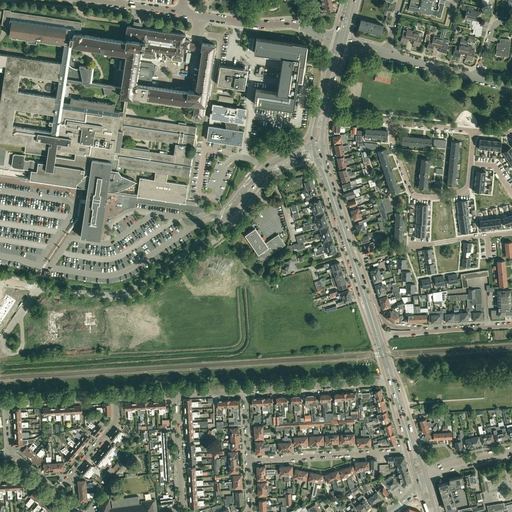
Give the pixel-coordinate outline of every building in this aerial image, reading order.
[(321,0),(324,12),(326,13),(325,10),(333,9),(331,0),(321,0)] [(414,5),(415,0),(411,0),(408,10),(413,11),(413,9),(420,11),(420,13),(425,14),(427,4),(428,0),(422,0),(421,6),(414,5)] [(434,0),(428,0),(427,4),(425,14),(429,15),(430,13),(437,15),(436,17),(441,18),(445,3),(445,1),(442,0),(439,0),(438,5),(439,6),(438,11),(431,9),(433,1),(434,2),(434,0)] [(474,8),(467,6),(464,20),(466,21),(467,18),(473,19),(472,24),(473,25),(472,29),(474,29),(473,33),(481,35),(482,31),(480,30),(481,26),(480,26),(481,21),(479,21),(481,12),(474,10),(474,8)] [(28,42),(36,44),(37,40),(64,44),(62,63),(7,55),(0,53),(0,71),(5,72),(0,104),(0,141),(26,145),(24,152),(25,152),(46,156),(45,163),(43,162),(43,161),(24,159),(25,155),(15,154),(14,161),(13,167),(30,170),(29,171),(29,172),(29,173),(28,179),(29,179),(31,179),(31,181),(33,181),(35,181),(35,180),(76,186),(81,186),(81,185),(82,186),(83,186),(85,187),(86,188),(88,188),(88,192),(87,192),(86,192),(85,192),(85,193),(84,193),(84,194),(84,195),(84,196),(85,196),(86,197),(87,197),(86,200),(81,232),(80,237),(86,237),(100,240),(106,203),(106,202),(106,200),(107,200),(108,200),(108,199),(109,199),(109,198),(109,197),(109,196),(109,195),(108,195),(107,195),(107,191),(108,191),(110,191),(112,191),(114,190),(116,190),(119,189),(123,188),(125,187),(128,186),(130,185),(131,184),(133,183),(135,182),(136,181),(135,181),(123,176),(122,175),(118,171),(117,170),(118,166),(127,168),(156,172),(154,180),(140,178),(138,193),(137,196),(185,203),(186,200),(186,198),(186,195),(187,192),(187,189),(188,185),(166,182),(168,174),(189,177),(191,169),(191,166),(192,158),(185,156),(186,146),(186,145),(194,146),(195,135),(197,128),(197,127),(190,126),(186,125),(186,123),(179,122),(178,124),(125,116),(126,108),(128,97),(132,98),(132,102),(139,103),(140,97),(156,100),(156,101),(179,104),(180,103),(190,105),(190,104),(195,105),(193,116),(195,116),(195,118),(201,119),(201,117),(203,117),(205,106),(206,106),(215,45),(203,43),(202,43),(202,45),(199,44),(198,50),(202,51),(196,91),(188,90),(188,92),(145,85),(146,79),(151,80),(152,76),(154,76),(154,75),(154,74),(154,73),(154,72),(154,71),(155,70),(155,69),(153,68),(154,64),(139,62),(140,55),(143,55),(143,56),(151,57),(154,57),(155,57),(155,56),(155,55),(154,55),(154,53),(155,50),(174,53),(173,55),(172,55),(172,56),(171,57),(171,58),(171,59),(172,59),(181,61),(182,60),(182,59),(182,58),(182,57),(182,56),(181,56),(181,54),(182,54),(184,47),(188,47),(188,49),(192,49),(193,43),(192,43),(190,43),(190,40),(185,39),(185,34),(136,27),(130,26),(127,26),(127,27),(125,41),(82,35),(83,34),(80,33),(82,22),(13,12),(12,12),(11,12),(11,10),(4,9),(2,24),(11,26),(9,35),(28,38),(28,42)] [(361,19),(358,28),(370,31),(372,21),(371,21),(371,22),(361,19)] [(372,21),(370,31),(381,34),(383,25),(373,22),(372,21)] [(410,41),(413,30),(407,29),(406,32),(403,31),(400,41),(407,43),(407,40),(410,41)] [(413,30),(410,41),(413,41),(412,45),(419,46),(422,36),(419,35),(419,32),(413,30)] [(433,39),(429,38),(430,36),(428,34),(426,34),(425,41),(428,42),(427,48),(433,50),(434,47),(437,48),(440,37),(434,36),(433,39)] [(261,38),(256,37),(254,52),(282,57),(277,92),(256,88),(254,103),(258,104),(258,105),(260,106),(261,104),(286,108),(286,110),(289,110),(289,109),(293,109),(299,74),(300,74),(302,74),(303,70),(305,71),(305,67),(303,67),(303,65),(304,65),(305,59),(307,45),(302,44),(303,43),(301,43),(300,43),(300,44),(297,44),(264,39),(264,37),(261,37),(261,38)] [(446,39),(440,37),(437,48),(440,48),(439,52),(446,53),(448,43),(449,40),(446,39)] [(466,44),(467,41),(461,39),(459,46),(456,45),(453,55),(460,57),(460,54),(463,55),(466,44)] [(510,40),(501,39),(500,44),(498,43),(496,55),(508,56),(510,40)] [(473,46),(466,44),(463,55),(466,55),(466,59),(472,60),(475,50),(472,49),(473,46)] [(245,88),(247,69),(242,68),(220,65),(220,68),(218,81),(217,84),(245,88)] [(211,119),(225,121),(226,128),(231,129),(239,130),(237,123),(237,122),(243,123),(246,109),(213,104),(211,119)] [(343,128),(344,126),(333,125),(332,131),(334,131),(334,134),(339,134),(340,128),(343,128)] [(209,126),(208,132),(209,133),(209,134),(208,134),(207,140),(223,143),(239,145),(242,145),(243,139),(241,138),(242,131),(231,129),(226,128),(209,126)] [(374,129),(374,128),(371,128),(371,129),(365,129),(365,137),(376,138),(376,130),(374,129)] [(376,130),(376,138),(387,138),(387,130),(386,130),(376,130)] [(340,135),(341,136),(332,137),(333,141),(334,141),(334,143),(347,141),(347,138),(345,139),(344,136),(344,135),(343,135),(340,135)] [(416,145),(417,137),(411,137),(411,135),(409,135),(408,135),(408,136),(402,136),(401,144),(416,145)] [(417,137),(416,145),(431,147),(432,139),(425,138),(425,137),(424,137),(423,137),(423,138),(417,137)] [(450,155),(458,156),(459,142),(451,141),(451,147),(450,147),(449,149),(451,149),(450,155)] [(343,151),(348,150),(352,149),(352,147),(349,148),(335,150),(335,151),(334,151),(335,155),(344,154),(343,151)] [(511,149),(510,147),(503,152),(506,157),(511,152),(511,149)] [(382,165),(390,163),(388,157),(389,156),(388,154),(387,154),(385,149),(379,151),(378,151),(382,165)] [(457,171),(458,156),(450,155),(449,162),(448,161),(448,163),(448,164),(449,164),(449,170),(457,171)] [(420,173),(428,174),(429,168),(430,168),(430,167),(430,165),(429,165),(429,159),(421,158),(420,173)] [(352,159),(349,160),(338,162),(338,164),(337,164),(338,168),(346,166),(345,163),(352,162),(352,159)] [(387,179),(394,176),(392,171),(393,170),(393,168),(392,168),(390,163),(382,165),(387,179)] [(341,176),(352,173),(351,170),(347,172),(346,168),(338,171),(339,175),(340,174),(341,176)] [(455,185),(457,171),(449,170),(448,176),(447,176),(447,177),(446,178),(448,179),(447,185),(455,185)] [(352,173),(341,176),(341,178),(340,178),(341,182),(349,179),(348,176),(355,174),(354,172),(352,173)] [(427,180),(428,174),(420,173),(419,188),(427,189),(427,182),(428,183),(428,181),(429,180),(427,180)] [(394,176),(387,179),(391,193),(394,192),(399,191),(397,185),(398,184),(397,182),(396,182),(394,176)] [(306,189),(307,189),(314,186),(312,180),(310,180),(310,178),(303,181),(303,183),(304,183),(306,189)] [(354,180),(342,184),(343,187),(342,187),(343,189),(344,189),(344,190),(352,187),(350,183),(352,183),(352,184),(355,183),(354,180)] [(315,189),(314,186),(307,189),(306,189),(302,190),(303,193),(305,196),(306,198),(306,202),(312,200),(311,196),(310,195),(317,193),(316,189),(315,189)] [(353,189),(345,192),(346,195),(345,196),(346,197),(347,198),(347,199),(355,196),(354,193),(360,191),(359,188),(353,190),(353,189)] [(351,200),(348,201),(349,204),(348,204),(349,206),(350,207),(357,204),(355,200),(362,198),(361,196),(351,199),(351,200)] [(308,210),(321,206),(319,200),(311,202),(312,205),(310,206),(310,207),(307,208),(308,210)] [(296,205),(291,207),(293,214),(299,212),(296,205)] [(321,206),(308,210),(308,212),(311,211),(312,212),(314,211),(315,214),(323,211),(321,206)] [(385,210),(379,212),(382,220),(388,218),(385,210)] [(365,211),(352,215),(353,217),(352,217),(353,219),(354,219),(354,220),(362,217),(361,215),(366,213),(365,211)] [(395,226),(403,227),(403,221),(404,221),(405,218),(403,218),(404,212),(400,212),(396,212),(395,226)] [(312,223),(325,219),(323,213),(315,216),(316,219),(314,220),(315,220),(312,221),(312,223)] [(507,216),(502,218),(505,226),(510,225),(507,216)] [(356,229),(357,228),(364,226),(363,222),(368,221),(367,218),(358,221),(358,222),(356,223),(356,224),(355,224),(356,226),(355,226),(356,229)] [(310,227),(313,226),(316,225),(318,225),(319,228),(327,225),(325,219),(312,223),(309,225),(310,227)] [(364,226),(357,228),(358,233),(359,232),(359,234),(362,233),(362,234),(366,233),(366,230),(364,226)] [(403,233),(403,227),(395,226),(394,241),(402,241),(403,235),(404,235),(404,233),(403,233)] [(316,237),(330,233),(328,227),(320,230),(321,233),(315,235),(316,237)] [(282,238),(281,238),(278,234),(266,243),(265,242),(255,228),(245,235),(255,249),(255,250),(255,251),(254,251),(254,252),(254,253),(254,254),(254,255),(254,256),(255,257),(256,258),(257,258),(258,259),(259,259),(260,258),(261,258),(262,257),(264,259),(285,244),(282,240),(283,239),(282,238)] [(360,240),(361,242),(362,243),(369,241),(368,236),(370,236),(370,237),(373,236),(372,233),(360,237),(360,240)] [(298,243),(300,242),(305,240),(303,234),(296,236),(298,243)] [(334,246),(332,240),(324,242),(324,243),(321,244),(322,246),(319,247),(320,250),(320,251),(334,246)] [(377,240),(374,241),(370,243),(363,245),(364,248),(363,248),(364,250),(364,251),(364,252),(364,253),(365,253),(365,254),(373,251),(371,245),(378,242),(377,240)] [(296,243),(297,249),(298,250),(306,247),(304,243),(301,245),(300,242),(298,243),(296,243)] [(315,252),(316,255),(324,253),(325,258),(332,255),(331,253),(336,252),(334,246),(320,251),(320,250),(315,252)] [(426,262),(431,261),(431,258),(433,258),(432,253),(424,254),(425,259),(426,262)] [(468,258),(468,255),(463,254),(463,257),(462,262),(470,263),(470,258),(468,258)] [(211,257),(206,260),(208,263),(210,262),(213,267),(222,260),(221,259),(221,258),(220,257),(220,256),(220,257),(219,255),(213,259),(211,257)] [(222,260),(213,267),(217,271),(215,273),(217,275),(222,272),(220,270),(226,265),(225,264),(224,262),(223,262),(222,261),(223,260),(222,260)] [(282,269),(287,271),(288,271),(290,264),(289,264),(291,260),(284,262),(282,269)] [(498,274),(506,273),(505,260),(497,261),(498,274)] [(426,269),(434,268),(433,264),(431,264),(431,261),(426,262),(426,265),(426,269)] [(330,272),(333,271),(341,268),(339,262),(331,265),(332,268),(329,269),(330,272)] [(335,277),(343,274),(341,268),(333,271),(335,277)] [(385,269),(379,271),(378,268),(370,271),(371,274),(372,274),(372,276),(385,272),(385,269)] [(254,276),(254,277),(254,279),(254,281),(265,280),(265,274),(267,274),(267,271),(261,271),(261,274),(254,275),(254,276)] [(382,280),(381,276),(386,274),(385,272),(372,276),(373,278),(372,278),(374,282),(382,280)] [(298,282),(291,284),(292,288),(304,285),(303,281),(308,279),(306,273),(296,276),(298,282)] [(506,273),(498,274),(499,287),(507,286),(506,273)] [(223,274),(218,277),(220,280),(222,279),(222,281),(224,284),(234,281),(233,279),(233,277),(233,276),(232,277),(232,275),(225,277),(223,274)] [(333,284),(337,283),(345,280),(343,274),(335,277),(331,278),(333,284)] [(178,284),(172,288),(173,290),(174,292),(175,293),(175,294),(184,287),(181,283),(183,281),(181,278),(176,282),(178,284)] [(265,280),(254,281),(254,283),(254,285),(254,286),(255,286),(255,287),(262,287),(262,288),(262,290),(268,289),(268,286),(265,286),(265,280)] [(317,281),(320,288),(326,286),(325,284),(322,285),(321,280),(317,281)] [(345,280),(337,283),(333,284),(334,287),(338,285),(339,289),(347,286),(345,280)] [(226,290),(223,291),(224,293),(224,294),(230,293),(229,289),(236,287),(235,285),(236,285),(235,285),(235,283),(234,281),(224,284),(226,290)] [(389,286),(377,290),(377,292),(378,295),(386,293),(385,290),(390,288),(389,286)] [(184,287),(175,294),(176,294),(177,295),(176,295),(177,296),(178,297),(178,298),(179,299),(185,295),(187,297),(192,294),(190,291),(188,292),(184,287)] [(299,294),(292,294),(293,299),(305,298),(305,294),(310,294),(310,287),(299,288),(299,294)] [(471,317),(472,317),(472,319),(473,319),(473,320),(479,320),(484,319),(484,312),(483,312),(483,309),(482,309),(481,298),(476,298),(475,296),(475,294),(475,291),(475,289),(468,289),(468,294),(469,299),(470,299),(470,304),(470,312),(471,312),(471,317)] [(343,297),(350,295),(348,290),(341,292),(341,291),(338,292),(340,298),(343,297)] [(511,302),(511,303),(510,290),(498,290),(497,291),(498,310),(490,310),(491,316),(492,318),(504,318),(504,315),(511,314),(511,302)] [(442,301),(442,291),(440,291),(439,291),(433,292),(433,301),(434,301),(442,301)] [(255,298),(255,300),(256,302),(255,302),(266,302),(266,296),(268,296),(268,292),(262,293),(262,296),(255,296),(255,298)] [(0,323),(16,300),(6,294),(4,296),(4,297),(5,296),(6,297),(0,305),(0,323)] [(338,305),(345,303),(344,302),(352,300),(350,295),(343,297),(343,300),(340,301),(340,302),(337,303),(338,305)] [(153,298),(148,302),(150,304),(152,303),(156,308),(165,301),(162,298),(161,296),(160,297),(155,301),(153,298)] [(230,297),(224,297),(224,301),(226,300),(227,306),(238,306),(238,305),(237,304),(238,304),(238,303),(237,303),(237,301),(238,301),(237,301),(237,299),(230,300),(230,297)] [(183,305),(183,307),(183,308),(183,307),(183,309),(194,309),(193,303),(196,303),(196,299),(190,300),(190,303),(183,303),(183,305)] [(300,306),(293,306),(294,311),(306,310),(305,306),(311,305),(310,299),(300,300),(300,306)] [(389,303),(394,301),(396,301),(395,299),(381,303),(382,305),(381,306),(382,308),(383,308),(383,309),(390,306),(389,303)] [(165,301),(156,308),(159,313),(157,314),(159,317),(164,313),(162,311),(167,307),(168,307),(167,305),(165,301)] [(431,301),(427,302),(428,312),(429,312),(430,321),(432,321),(432,322),(436,322),(436,314),(436,311),(432,311),(432,305),(431,305),(431,301)] [(443,311),(442,309),(442,301),(434,301),(435,304),(439,304),(440,309),(440,311),(443,311)] [(266,302),(255,302),(255,303),(256,302),(256,304),(255,304),(255,305),(256,305),(256,306),(256,307),(256,309),(263,308),(263,309),(263,311),(269,311),(269,307),(267,307),(266,302)] [(405,304),(405,308),(406,311),(406,315),(407,315),(408,322),(414,321),(413,312),(409,313),(409,311),(408,312),(408,304),(405,304)] [(227,312),(225,312),(225,316),(231,315),(231,312),(238,312),(238,310),(238,308),(238,306),(227,306),(227,312)] [(349,319),(326,321),(327,329),(360,327),(354,306),(345,309),(349,319)] [(400,312),(399,311),(395,307),(384,311),(384,312),(386,317),(394,323),(400,322),(400,321),(402,321),(402,315),(400,315),(400,312)] [(119,312),(119,316),(130,317),(130,311),(133,311),(133,308),(127,308),(127,311),(119,310),(119,312)] [(194,309),(183,309),(183,310),(183,311),(183,312),(183,314),(183,316),(191,315),(191,317),(191,318),(197,318),(197,315),(194,315),(194,309)] [(309,320),(304,320),(304,331),(305,331),(307,331),(309,331),(309,330),(310,330),(310,325),(314,325),(313,315),(309,315),(309,320)] [(119,316),(118,321),(119,321),(119,322),(126,323),(125,327),(131,326),(132,323),(129,323),(130,317),(119,316)] [(290,321),(284,321),(285,332),(286,332),(287,332),(288,332),(290,332),(291,332),(290,326),(294,326),(294,316),(289,316),(290,321)] [(298,316),(294,316),(294,326),(298,326),(298,331),(299,331),(301,331),(302,331),(303,331),(304,331),(304,320),(298,320),(298,316)] [(270,322),(265,322),(265,333),(266,333),(268,333),(269,333),(270,333),(271,333),(271,327),(275,327),(274,317),(270,318),(270,322)] [(278,317),(274,317),(275,327),(279,327),(279,332),(280,332),(280,333),(280,332),(282,332),(284,332),(285,332),(284,321),(279,322),(278,317)] [(259,318),(255,319),(255,328),(259,328),(260,334),(261,334),(262,333),(262,334),(263,334),(263,333),(265,333),(265,322),(259,323),(259,318)] [(236,324),(231,325),(231,335),(232,335),(232,336),(232,335),(234,335),(235,335),(236,335),(237,335),(237,329),(241,329),(240,319),(236,320),(236,324)] [(225,320),(221,321),(221,330),(225,330),(226,336),(227,336),(228,336),(229,336),(229,335),(231,335),(231,336),(231,335),(231,325),(225,325),(225,320)] [(217,325),(211,326),(212,337),(213,336),(213,337),(213,336),(215,336),(215,337),(215,336),(217,336),(218,336),(218,331),(221,330),(221,321),(217,321),(217,325)] [(198,327),(192,327),(193,338),(194,338),(195,338),(196,338),(198,337),(198,338),(198,337),(199,337),(198,332),(202,332),(201,322),(197,322),(198,327)] [(206,322),(201,322),(202,332),(206,331),(206,337),(207,337),(209,337),(211,337),(212,337),(211,326),(206,326),(206,322)] [(170,328),(165,329),(166,340),(171,339),(172,339),(172,338),(171,334),(175,333),(175,323),(170,324),(170,328)] [(186,323),(182,323),(182,333),(186,333),(187,338),(188,338),(190,338),(192,338),(193,338),(192,327),(187,327),(186,323)] [(36,324),(27,325),(29,355),(44,354),(42,329),(36,330),(36,324)] [(159,324),(155,325),(156,335),(159,334),(160,339),(160,340),(166,340),(165,329),(160,329),(159,324)] [(151,329),(146,330),(146,341),(147,341),(152,340),(152,335),(156,335),(155,325),(151,325),(151,329)] [(132,331),(126,331),(127,342),(132,342),(132,341),(133,341),(133,336),(136,336),(136,326),(131,326),(132,331)] [(140,326),(136,326),(136,336),(140,335),(140,341),(141,341),(146,341),(146,330),(140,330),(140,326)] [(121,327),(116,327),(117,337),(121,337),(121,342),(122,342),(127,342),(126,331),(121,331),(121,327)] [(369,398),(382,394),(380,389),(373,391),(374,394),(370,395),(370,393),(362,393),(361,393),(358,393),(359,398),(358,398),(358,399),(362,398),(367,398),(369,398)] [(320,398),(318,398),(318,405),(320,405),(323,404),(323,406),(323,407),(324,421),(326,421),(326,417),(326,413),(326,411),(325,394),(319,394),(320,398)] [(368,409),(385,404),(383,399),(376,401),(377,404),(368,407),(368,409)] [(128,419),(130,418),(129,403),(125,403),(125,407),(121,407),(121,414),(125,414),(126,413),(126,411),(128,411),(128,419)] [(375,420),(388,416),(386,411),(376,414),(377,417),(372,419),(373,421),(375,420)] [(96,426),(92,423),(91,422),(89,423),(100,433),(104,429),(98,424),(96,426)] [(498,440),(501,439),(500,431),(498,426),(495,427),(494,422),(491,423),(492,427),(493,427),(494,433),(495,440),(498,440)] [(97,437),(100,433),(89,423),(88,425),(93,429),(91,432),(97,437)] [(379,432),(392,428),(391,423),(384,426),(385,428),(379,430),(379,432)] [(429,431),(429,430),(428,427),(433,426),(432,423),(431,423),(421,426),(423,432),(423,433),(425,434),(426,434),(426,435),(428,436),(431,432),(429,431)] [(500,431),(501,439),(505,439),(505,438),(507,438),(506,430),(505,430),(504,425),(498,426),(500,431)] [(231,435),(239,435),(239,433),(239,432),(239,431),(238,430),(238,427),(226,428),(226,431),(229,430),(229,431),(230,430),(231,435)] [(121,436),(123,433),(117,428),(113,433),(121,440),(123,437),(121,436)] [(455,442),(456,449),(463,448),(461,443),(462,443),(461,438),(464,437),(462,429),(459,430),(460,433),(458,434),(459,437),(458,437),(458,439),(454,440),(455,442)] [(474,437),(473,433),(472,429),(470,430),(470,431),(473,445),(476,445),(477,445),(478,445),(479,445),(479,444),(480,444),(478,436),(474,437)] [(85,434),(83,436),(77,431),(76,433),(87,442),(90,438),(85,434)] [(440,439),(439,432),(433,433),(432,433),(431,432),(428,436),(430,438),(433,437),(433,439),(434,439),(434,440),(436,440),(437,440),(437,439),(440,439)] [(488,443),(486,435),(483,435),(483,432),(480,433),(480,436),(482,443),(484,443),(488,443)] [(84,446),(87,442),(76,433),(74,435),(80,439),(78,441),(84,446)] [(124,442),(121,440),(113,433),(109,438),(115,443),(117,440),(122,444),(124,442)] [(378,443),(380,442),(395,438),(394,433),(387,435),(388,438),(378,441),(378,443)] [(27,443),(34,442),(34,439),(22,440),(15,440),(11,440),(12,446),(14,446),(14,448),(16,448),(16,450),(19,449),(21,447),(20,446),(23,445),(24,445),(27,443)] [(78,441),(76,444),(71,439),(70,441),(69,440),(69,441),(80,450),(84,446),(78,441)] [(77,454),(80,450),(69,441),(67,442),(73,447),(71,449),(77,454)] [(35,444),(33,443),(29,448),(27,446),(22,452),(26,455),(35,444)] [(106,448),(114,455),(116,453),(113,451),(116,448),(110,443),(106,448)] [(34,452),(32,451),(37,446),(35,444),(26,455),(30,458),(34,452)] [(71,449),(70,452),(64,447),(63,448),(62,448),(74,458),(77,454),(71,449)] [(34,462),(44,450),(42,448),(37,454),(34,452),(30,458),(34,462)] [(71,462),(74,458),(62,448),(61,450),(67,455),(65,457),(71,462)] [(112,457),(114,455),(106,448),(102,453),(108,457),(110,455),(112,457)] [(42,459),(40,457),(45,451),(44,450),(34,462),(38,465),(42,459)] [(106,460),(108,457),(102,453),(98,457),(106,464),(108,462),(106,460)] [(390,469),(406,464),(404,457),(403,456),(388,457),(388,463),(389,462),(389,464),(390,469)] [(105,466),(106,464),(98,457),(94,462),(100,467),(102,464),(105,466)] [(85,467),(93,474),(94,472),(92,470),(95,467),(89,462),(85,467)] [(396,478),(409,473),(406,464),(390,469),(391,471),(395,470),(394,469),(397,468),(398,472),(393,474),(394,475),(389,476),(389,478),(386,479),(387,480),(385,481),(383,478),(381,480),(388,490),(390,489),(385,482),(387,480),(388,482),(393,478),(396,478)] [(238,465),(230,465),(230,470),(229,470),(225,470),(225,473),(238,472),(238,469),(238,468),(239,467),(238,467),(238,466),(238,465)] [(353,482),(352,479),(351,476),(351,474),(355,473),(352,466),(351,465),(350,466),(349,466),(349,467),(346,468),(351,483),(353,482)] [(91,476),(93,474),(85,467),(81,472),(87,477),(89,474),(91,476)] [(115,469),(112,468),(111,467),(110,468),(109,468),(106,471),(111,474),(112,475),(113,473),(116,470),(115,469)] [(353,488),(351,483),(346,468),(343,468),(342,468),(341,469),(340,469),(342,477),(346,476),(347,477),(348,480),(351,489),(353,488)] [(301,470),(299,483),(301,483),(302,480),(302,479),(306,479),(307,471),(306,471),(305,470),(304,471),(301,470)] [(331,472),(335,484),(336,488),(339,487),(336,479),(340,478),(337,470),(337,471),(336,470),(335,470),(334,471),(331,472)] [(333,485),(335,484),(331,472),(329,473),(328,473),(327,473),(326,473),(326,474),(325,474),(328,482),(331,481),(332,482),(333,485)] [(321,485),(321,482),(323,474),(322,474),(321,473),(320,473),(319,474),(316,473),(314,486),(312,495),(315,495),(317,484),(321,485)] [(409,473),(396,478),(397,483),(400,482),(401,486),(402,485),(402,486),(404,487),(412,481),(409,473)] [(477,483),(475,473),(470,474),(465,475),(467,484),(471,483),(472,484),(477,483)] [(450,482),(447,483),(447,482),(438,484),(446,511),(447,511),(456,510),(450,488),(451,487),(451,488),(462,486),(464,485),(462,476),(459,476),(449,479),(450,482)] [(387,480),(385,482),(390,489),(392,490),(398,486),(396,484),(397,483),(396,478),(393,478),(388,482),(387,480)] [(381,489),(378,485),(375,480),(372,481),(383,496),(385,495),(388,493),(387,493),(388,492),(384,487),(381,489)] [(364,484),(362,486),(367,492),(370,496),(368,498),(372,504),(375,502),(375,503),(377,501),(369,490),(364,484)] [(364,484),(369,490),(377,501),(379,500),(381,498),(375,489),(372,491),(367,484),(364,484)] [(27,506),(37,493),(34,490),(29,496),(31,498),(26,504),(27,506)] [(36,502),(41,497),(37,493),(27,506),(29,507),(34,500),(36,502)] [(360,502),(366,510),(370,507),(369,507),(370,506),(361,495),(359,496),(363,501),(360,502)] [(155,500),(149,501),(150,503),(139,504),(139,503),(140,503),(138,496),(111,500),(112,507),(113,507),(113,508),(110,508),(109,499),(100,500),(101,503),(99,503),(99,511),(154,511),(154,510),(157,510),(155,500)] [(35,511),(45,500),(41,497),(36,502),(38,504),(33,510),(35,511)] [(363,511),(366,510),(360,502),(358,504),(355,499),(353,501),(360,511),(362,511),(363,511)] [(44,508),(48,503),(45,500),(35,511),(34,511),(37,511),(42,507),(44,508)] [(511,511),(511,501),(504,504),(504,502),(487,505),(488,511),(487,511),(484,511),(511,511)] [(357,511),(354,507),(355,506),(351,502),(348,504),(349,505),(347,507),(346,506),(343,509),(344,510),(345,511),(349,511),(350,511),(349,511),(357,511)] [(46,511),(52,506),(48,503),(44,508),(46,510),(43,511),(46,511)] [(315,503),(311,506),(314,511),(319,511),(320,511),(315,503)]
